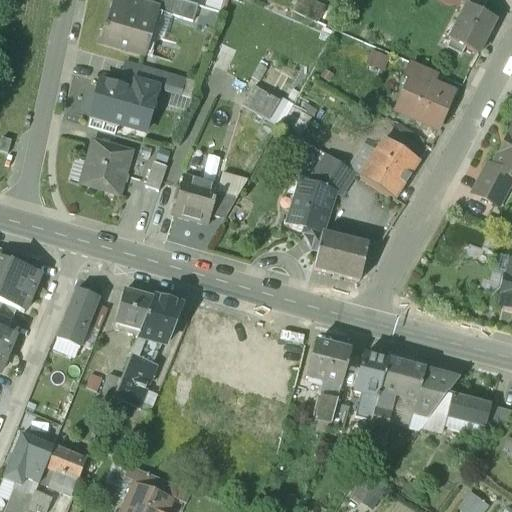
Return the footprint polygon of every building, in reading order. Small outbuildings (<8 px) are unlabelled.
[(150,10),(114,0),(113,0),(105,28),(102,27),(101,31),(103,32),(99,43),(143,56),(156,13),(156,12),(150,10)] [(181,3),(171,0),(153,0),(150,10),(156,12),(156,13),(176,19),(181,3)] [(325,9),(305,0),(298,0),(292,14),(317,25),(325,9)] [(482,4),(474,0),(462,0),(459,7),(465,10),(466,9),(480,16),(485,5),(482,4)] [(465,10),(448,43),(476,57),(494,23),(480,16),(466,9),(465,10)] [(394,80),(401,65),(371,51),(364,66),(394,80)] [(154,72),(130,65),(127,76),(135,79),(150,83),(154,72)] [(435,78),(411,67),(405,80),(412,83),(429,90),(435,78)] [(131,93),(99,84),(89,118),(144,134),(158,85),(150,83),(135,79),(131,93)] [(429,90),(412,83),(398,116),(436,132),(450,99),(429,90)] [(279,104),(253,89),(242,108),(268,123),(279,104)] [(310,121),(292,110),(280,129),(299,141),(310,121)] [(511,131),(507,141),(510,143),(503,157),(500,155),(492,170),(511,181),(511,178),(511,131)] [(10,143),(1,141),(0,143),(0,154),(6,157),(10,143)] [(418,165),(383,142),(358,181),(393,203),(418,165)] [(131,155),(92,144),(79,187),(118,198),(131,155)] [(354,176),(325,158),(310,182),(308,181),(306,186),(334,195),(333,197),(339,199),(354,176)] [(165,170),(153,165),(145,189),(157,193),(165,170)] [(511,181),(492,170),(487,168),(473,196),(497,208),(511,181)] [(334,195),(306,186),(308,181),(292,176),(287,194),(295,197),(286,226),(303,232),(302,237),(311,253),(316,254),(312,272),(358,283),(367,249),(320,237),(333,197),(334,195)] [(217,189),(182,179),(172,218),(206,228),(209,218),(216,195),(217,189)] [(236,200),(216,195),(209,218),(223,222),(236,200)] [(41,265),(12,257),(8,265),(37,276),(41,265)] [(8,265),(0,261),(0,283),(31,296),(38,277),(8,265)] [(511,313),(511,264),(510,264),(499,310),(511,313)] [(31,296),(0,283),(0,305),(15,312),(23,315),(31,296)] [(79,351),(98,302),(75,293),(56,343),(79,351)] [(152,302),(122,294),(114,327),(140,334),(152,302)] [(180,309),(152,302),(140,334),(137,340),(145,342),(165,347),(180,309)] [(15,312),(0,305),(0,318),(11,323),(15,312)] [(11,323),(0,318),(0,331),(6,334),(11,323)] [(283,342),(230,328),(197,408),(236,424),(262,361),(275,366),(283,342)] [(0,331),(0,354),(6,357),(14,338),(6,334),(0,331)] [(145,342),(137,340),(133,351),(141,353),(145,342)] [(305,347),(283,342),(275,366),(298,373),(305,347)] [(349,353),(314,344),(305,380),(339,389),(349,353)] [(141,353),(133,351),(130,358),(139,362),(141,353)] [(386,362),(362,356),(353,395),(376,401),(377,395),(386,362)] [(139,362),(130,358),(120,383),(111,403),(103,422),(141,438),(149,418),(133,411),(151,367),(139,362)] [(423,373),(386,362),(377,395),(395,400),(415,405),(423,373)] [(458,381),(424,373),(423,373),(415,405),(412,418),(426,422),(445,397),(446,397),(458,381)] [(98,398),(111,403),(120,383),(107,378),(98,398)] [(395,400),(377,395),(376,401),(373,411),(389,415),(391,415),(395,400)] [(336,403),(321,399),(314,424),(329,428),(335,406),(336,403)] [(486,408),(451,399),(449,405),(443,401),(431,416),(445,420),(480,429),(486,408)] [(347,410),(335,406),(329,428),(328,432),(341,435),(347,410)] [(373,411),(362,408),(357,425),(368,428),(373,411)] [(511,415),(486,408),(480,429),(482,429),(478,440),(487,447),(511,415)] [(389,415),(373,411),(368,428),(367,432),(384,436),(389,415)] [(445,420),(431,416),(421,429),(440,436),(445,420)] [(280,442),(248,428),(248,429),(241,433),(233,429),(229,439),(276,459),(280,442)] [(27,497),(12,492),(4,511),(26,511),(33,495),(43,471),(51,451),(20,438),(1,483),(20,490),(23,483),(31,487),(27,497)] [(84,465),(51,451),(43,471),(66,480),(76,484),(84,465)] [(76,484),(66,480),(60,494),(72,499),(78,484),(76,484)] [(165,511),(169,505),(137,492),(132,505),(127,503),(123,511),(165,511)] [(33,495),(26,511),(45,511),(49,502),(33,495)] [(485,511),(488,509),(466,495),(454,511),(485,511)]
